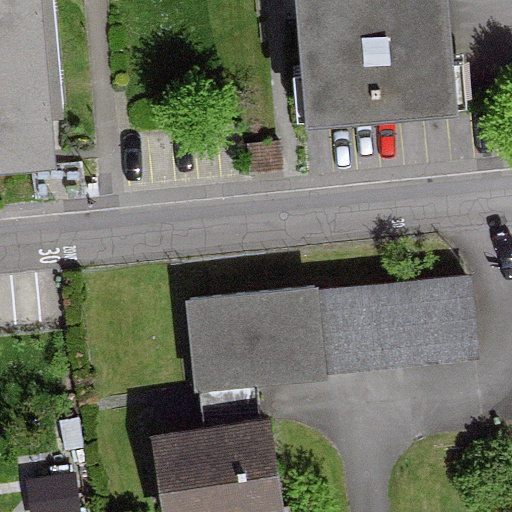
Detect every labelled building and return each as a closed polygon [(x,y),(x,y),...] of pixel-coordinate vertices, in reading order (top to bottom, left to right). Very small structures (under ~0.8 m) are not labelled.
[(0,0),(0,156),(49,152),(48,138),(36,0),(0,0)] [(439,0),(297,0),(308,115),(449,101),(439,0)] [(255,174),(286,170),(282,141),(251,145),(255,174)] [(309,286),(184,298),(192,384),(318,371),(316,361),(468,346),(461,276),(309,291),(309,286)] [(159,511),(245,511),(270,509),(261,421),(216,426),(215,414),(197,416),(198,428),(151,432),(159,511)]
